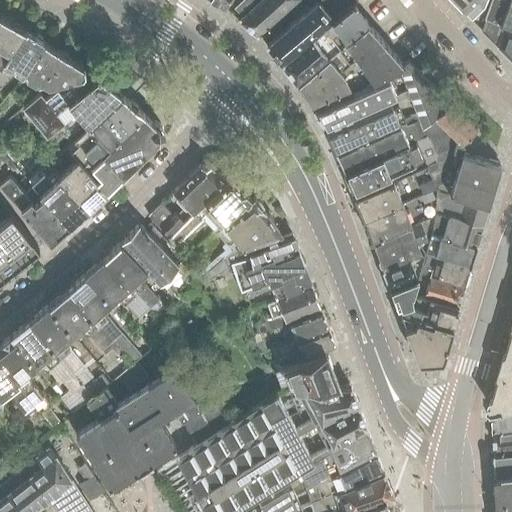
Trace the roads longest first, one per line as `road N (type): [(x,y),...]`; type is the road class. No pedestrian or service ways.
road 1 (residential): [(237,88),(119,216),(0,317)]
road 2 (secondary): [(511,238),(459,421)]
road 3 (tertiary): [(329,231),(296,165),(237,88)]
road 4 (tertiary): [(329,231),(380,365)]
road 5 (residential): [(511,100),(413,0)]
road 6 (tertiary): [(380,365),(393,421),(410,443),(453,469)]
road 7 (tertiary): [(237,88),(131,7)]
